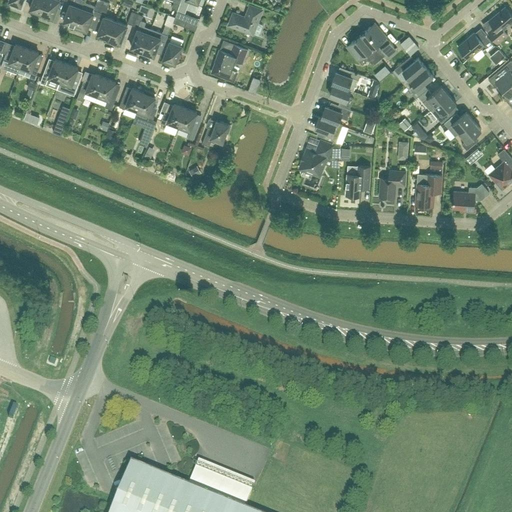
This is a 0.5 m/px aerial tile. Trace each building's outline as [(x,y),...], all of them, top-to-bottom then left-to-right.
[(32,0),(30,8),(41,12),(46,0),(32,0)] [(59,0),(46,0),(41,12),(53,17),(59,0)] [(64,21),(75,25),(82,7),(75,5),(76,2),(76,0),(67,0),(72,2),(71,3),(70,3),(64,21)] [(93,11),(99,13),(104,0),(102,0),(96,0),(95,6),(84,2),(82,7),(75,25),(87,29),(93,11)] [(104,0),(99,13),(103,15),(108,2),(104,0)] [(172,0),(173,0),(171,8),(176,9),(179,0),(172,0)] [(262,9),(250,4),(245,16),(233,12),(228,24),(253,33),(262,9)] [(434,5),(424,4),(424,14),(434,15),(434,5)] [(511,22),(511,14),(505,6),(489,20),(494,26),(488,31),(497,42),(507,33),(503,28),(508,24),(509,25),(511,22)] [(175,15),(197,24),(199,19),(176,10),(175,15)] [(127,22),(133,24),(137,13),(131,11),(127,22)] [(142,15),(137,13),(133,24),(138,26),(142,15)] [(109,38),(116,20),(104,15),(97,33),(109,38)] [(197,24),(175,15),(172,22),(194,30),(197,24)] [(127,24),(116,20),(109,38),(120,42),(127,24)] [(374,22),(361,34),(381,58),(385,54),(389,58),(398,51),(374,22)] [(160,37),(149,32),(142,50),(154,55),(161,37),(165,38),(170,25),(165,24),(160,37)] [(142,50),(149,32),(138,28),(131,46),(142,50)] [(480,39),(474,32),(458,46),(468,58),(481,47),(485,52),(494,44),(486,35),(480,39)] [(381,58),(361,34),(347,45),(362,64),(368,59),(373,64),(381,58)] [(408,35),(400,42),(410,54),(419,46),(408,35)] [(182,45),(165,38),(164,43),(168,44),(163,58),(175,63),(182,45)] [(18,73),(20,65),(27,48),(16,43),(12,53),(7,51),(0,67),(18,73)] [(248,48),(234,43),(230,52),(227,51),(227,52),(219,49),(216,57),(218,57),(217,62),(216,62),(213,69),(214,72),(228,77),(231,69),(232,70),(235,60),(242,63),(248,48)] [(20,65),(32,69),(29,77),(34,79),(40,64),(35,61),(39,52),(27,48),(20,65)] [(498,48),(489,55),(495,63),(504,56),(498,48)] [(403,69),(410,79),(426,66),(418,56),(407,65),(403,61),(394,69),(398,73),(403,69)] [(60,80),(67,62),(55,58),(52,68),(46,66),(40,81),(47,84),(50,76),(60,80)] [(502,89),(511,81),(511,72),(509,70),(511,67),(511,60),(511,59),(488,78),(490,80),(495,86),(498,84),(502,89)] [(67,62),(57,88),(74,94),(82,73),(77,71),(78,67),(67,62)] [(416,97),(418,95),(426,88),(423,84),(433,75),(426,66),(410,79),(414,84),(410,88),(413,91),(411,92),(416,97)] [(332,82),(350,89),(351,89),(348,88),(352,77),(359,80),(361,74),(349,69),(347,75),(336,71),(332,82)] [(383,70),(376,73),(379,80),(386,77),(383,70)] [(86,90),(98,94),(104,77),(93,72),(89,82),(84,80),(77,98),(83,100),(86,90)] [(116,81),(104,77),(98,94),(108,98),(105,106),(112,109),(118,93),(112,91),(116,81)] [(511,81),(502,89),(506,95),(504,97),(511,105),(511,103),(511,81)] [(338,104),(339,104),(350,108),(354,98),(348,96),(350,89),(332,82),(333,83),(329,94),(341,98),(338,104)] [(426,104),(430,109),(449,93),(441,85),(432,93),(427,88),(426,88),(418,95),(426,105),(426,104)] [(137,109),(144,92),(132,87),(129,97),(123,95),(119,106),(125,108),(126,105),(137,109)] [(154,95),(144,92),(137,109),(149,113),(147,117),(148,117),(153,119),(157,108),(152,105),(155,96),(154,95)] [(449,93),(430,109),(441,122),(450,114),(447,110),(456,102),(449,93)] [(179,125),(185,107),(174,103),(170,112),(165,110),(161,122),(166,124),(167,121),(179,125)] [(350,108),(339,104),(337,110),(325,105),(321,116),(319,115),(319,116),(338,123),(340,116),(348,119),(352,109),(350,108)] [(185,107),(179,125),(190,129),(187,137),(193,139),(199,123),(193,121),(197,111),(185,107)] [(444,122),(448,127),(455,135),(459,132),(473,120),(466,111),(457,119),(453,114),(444,122)] [(319,116),(315,127),(327,132),(325,137),(336,141),(342,124),(338,123),(319,116)] [(58,117),(53,131),(61,134),(66,120),(58,117)] [(401,122),(406,130),(413,126),(408,118),(401,122)] [(231,124),(217,119),(213,129),(208,127),(202,143),(209,145),(212,137),(222,141),(226,131),(228,131),(231,124)] [(104,120),(101,128),(105,129),(105,127),(108,128),(111,122),(104,120)] [(473,120),(459,132),(466,140),(462,143),(467,149),(479,139),(477,137),(475,134),(481,129),(473,120)] [(154,128),(146,126),(144,133),(151,136),(154,128)] [(113,138),(106,136),(103,142),(110,145),(113,138)] [(333,144),(321,139),(316,151),(307,148),(300,166),(301,168),(319,175),(326,156),(329,157),(333,144)] [(184,152),(192,155),(195,147),(187,144),(184,152)] [(156,150),(149,146),(145,155),(152,159),(156,150)] [(511,167),(511,157),(504,148),(498,153),(504,160),(489,173),(502,188),(511,179),(511,169),(511,167)] [(472,151),(464,157),(469,163),(476,157),(472,151)] [(200,173),(195,165),(189,169),(194,177),(200,173)] [(371,166),(358,165),(357,173),(347,172),(345,193),(361,195),(362,186),(369,187),(371,166)] [(406,170),(390,169),(389,178),(381,177),(379,196),(395,197),(396,183),(405,184),(406,170)] [(442,174),(417,173),(416,188),(417,189),(416,204),(432,206),(433,188),(441,189),(442,174)] [(489,192),(482,183),(477,187),(469,186),(469,191),(454,190),(453,206),(466,207),(466,210),(475,211),(476,202),(474,202),(474,198),(481,198),(489,192)] [(231,477),(199,464),(189,490),(241,511),(244,511),(255,487),(231,477)] [(240,511),(132,468),(114,511),(240,511)]
